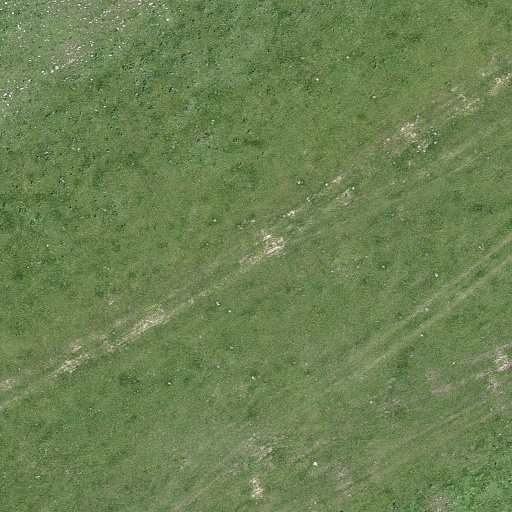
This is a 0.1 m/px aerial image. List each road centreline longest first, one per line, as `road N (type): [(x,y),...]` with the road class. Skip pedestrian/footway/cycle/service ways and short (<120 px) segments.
road 1 (track): [(0,464),(238,338),(511,129)]
road 2 (track): [(239,511),(255,479),(327,395),(511,226)]
